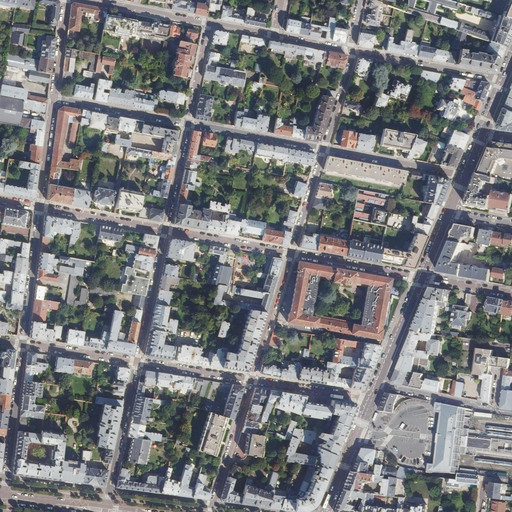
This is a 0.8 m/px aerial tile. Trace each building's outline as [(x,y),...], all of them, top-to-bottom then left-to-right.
[(16,0),(16,5),(34,9),(35,2),(35,0),(16,0)] [(49,24),(56,25),(60,2),(57,0),(35,0),(35,2),(38,2),(38,1),(51,3),(51,6),(51,12),(47,11),(46,22),(49,23),(49,24)] [(171,9),(189,13),(190,2),(190,0),(186,0),(186,1),(178,0),(173,0),(173,2),(171,9)] [(196,3),(194,14),(206,16),(207,10),(208,0),(206,0),(206,4),(199,2),(199,4),(196,3)] [(219,0),(208,0),(207,10),(213,11),(214,7),(218,8),(219,4),(220,0),(219,0)] [(243,23),(246,10),(243,9),(241,16),(238,16),(238,14),(238,13),(235,12),(234,14),(234,15),(231,14),(234,1),(228,0),(228,1),(224,0),(223,0),(220,19),(243,23)] [(407,0),(408,6),(406,12),(411,14),(458,30),(466,33),(489,41),(505,47),(506,43),(511,31),(495,24),(492,31),(493,33),(492,35),(491,34),(488,33),(462,24),(462,23),(457,21),(457,22),(453,21),(453,19),(450,18),(451,16),(453,10),(453,9),(456,10),(458,2),(450,0),(407,0)] [(511,0),(507,0),(501,15),(511,18),(511,0)] [(71,4),(68,30),(79,31),(81,12),(88,13),(89,6),(74,2),(71,4)] [(494,19),(496,14),(486,10),(467,5),(466,10),(494,19)] [(107,9),(89,6),(88,13),(88,17),(91,17),(91,20),(96,20),(96,22),(104,23),(106,15),(107,9)] [(243,23),(260,27),(261,19),(251,17),(253,9),(246,8),(246,10),(243,23)] [(310,25),(308,36),(319,38),(320,31),(327,33),(325,39),(332,41),(334,28),(337,15),(331,14),(329,20),(326,19),(325,23),(311,21),(310,25)] [(511,27),(511,18),(501,15),(496,14),(494,19),(497,19),(499,20),(498,22),(511,27)] [(104,23),(99,50),(118,54),(122,33),(124,18),(106,15),(104,23)] [(136,21),(136,20),(128,19),(125,34),(134,36),(134,34),(136,21)] [(286,20),(284,31),(285,32),(297,34),(299,23),(300,22),(287,19),(286,20)] [(153,24),(136,21),(134,34),(152,38),(153,31),(155,32),(157,23),(153,22),(153,24)] [(495,24),(511,31),(511,28),(511,27),(498,22),(496,21),(495,24)] [(160,23),(157,23),(155,32),(153,31),(152,38),(159,39),(160,38),(161,33),(159,32),(160,23)] [(299,23),(297,34),(308,36),(310,25),(299,23)] [(160,38),(165,39),(165,38),(168,36),(170,25),(165,24),(164,32),(161,31),(161,33),(160,38)] [(31,27),(12,25),(11,31),(28,33),(30,33),(31,27)] [(179,27),(170,25),(168,36),(177,37),(179,27)] [(334,28),(332,41),(344,43),(346,30),(334,28)] [(390,30),(385,51),(401,54),(406,35),(403,35),(400,46),(394,45),(394,44),(391,43),(394,28),(390,28),(390,30)] [(186,39),(185,42),(192,43),(194,36),(195,36),(197,31),(186,29),(184,38),(186,39)] [(225,45),(227,32),(214,30),(212,36),(211,42),(213,43),(225,45)] [(380,47),(380,49),(385,51),(390,30),(388,30),(387,35),(385,35),(382,48),(380,47)] [(406,35),(401,54),(417,57),(420,46),(416,46),(417,44),(410,42),(413,31),(407,30),(406,35)] [(466,33),(458,30),(452,47),(459,48),(461,48),(466,33)] [(11,33),(7,55),(24,58),(28,33),(11,31),(11,33)] [(374,35),(360,32),(357,45),(372,48),(374,35)] [(266,48),(268,40),(241,35),(240,38),(240,41),(262,46),(262,47),(266,48)] [(176,53),(192,56),(194,44),(192,43),(185,42),(179,40),(178,45),(182,46),(182,45),(184,45),(184,50),(182,50),(182,49),(177,48),(176,53)] [(284,54),(286,44),(269,40),(267,48),(271,49),(270,52),(284,54)] [(171,42),(164,41),(163,51),(169,52),(171,42)] [(500,58),(505,47),(489,41),(485,51),(491,51),(491,54),(500,58)] [(420,46),(417,57),(431,59),(435,49),(428,47),(429,43),(421,42),(420,46)] [(41,57),(52,59),(54,44),(43,43),(41,57)] [(302,54),(303,47),(286,44),(284,54),(284,58),(291,59),(292,55),(294,56),(296,54),(302,55),(302,54)] [(435,49),(431,59),(446,62),(450,51),(444,50),(437,48),(438,46),(436,46),(435,49)] [(322,61),(324,51),(303,47),(302,54),(310,55),(309,60),(312,60),(312,59),(322,61)] [(71,81),(75,50),(65,48),(61,79),(71,81)] [(459,53),(457,64),(472,67),(492,71),(494,71),(495,71),(495,70),(500,58),(491,54),(491,56),(483,55),(484,54),(475,53),(475,54),(469,53),(469,51),(465,51),(465,48),(461,48),(459,48),(459,53)] [(98,56),(98,54),(80,51),(79,58),(90,60),(92,62),(91,65),(90,65),(89,71),(84,71),(83,76),(94,78),(96,70),(98,56)] [(321,63),(343,68),(347,55),(324,51),(322,61),(321,63)] [(450,51),(446,62),(457,64),(459,53),(450,51)] [(209,52),(208,58),(212,60),(218,61),(219,57),(220,54),(217,53),(209,52)] [(172,75),(191,79),(193,70),(187,68),(187,67),(193,68),(196,57),(192,56),(176,53),(175,62),(174,62),(173,66),(174,66),(172,75)] [(7,55),(5,65),(18,67),(50,74),(52,59),(41,57),(39,57),(39,60),(24,58),(7,55)] [(114,59),(98,56),(96,70),(100,71),(102,63),(110,64),(108,73),(112,74),(114,59)] [(359,58),(355,71),(362,73),(362,74),(363,74),(363,75),(365,76),(365,75),(366,75),(367,71),(368,72),(369,68),(368,68),(369,64),(371,65),(372,61),(359,58)] [(226,83),(229,84),(230,79),(233,78),(234,71),(236,64),(232,63),(230,70),(218,67),(215,81),(218,81),(221,84),(224,85),(226,83)] [(204,73),(203,78),(215,81),(218,67),(215,67),(216,64),(211,64),(211,65),(206,64),(204,73)] [(3,78),(2,86),(14,88),(18,67),(5,65),(3,78)] [(441,74),(421,70),(419,80),(437,83),(441,74)] [(29,79),(49,82),(49,81),(48,81),(49,74),(30,71),(29,79)] [(229,84),(230,85),(242,87),(243,81),(242,80),(242,79),(244,79),(245,73),(234,71),(233,78),(230,79),(229,84)] [(461,87),(465,78),(452,76),(447,87),(456,91),(458,86),(461,87)] [(94,100),(106,102),(109,88),(110,81),(97,78),(94,100)] [(259,83),(263,84),(280,87),(281,82),(276,81),(275,83),(266,82),(266,79),(260,78),(259,83)] [(490,83),(465,78),(461,87),(459,92),(464,94),(482,102),(490,83)] [(385,94),(379,92),(374,105),(383,107),(386,101),(389,103),(390,101),(394,102),(394,101),(398,103),(400,100),(404,102),(410,86),(404,84),(404,85),(398,83),(399,82),(394,80),(391,86),(393,87),(391,92),(387,90),(385,94)] [(80,97),(91,99),(93,84),(91,83),(90,87),(74,85),(64,94),(80,97)] [(0,94),(46,103),(47,98),(30,95),(30,93),(26,92),(26,90),(14,88),(2,86),(0,94)] [(183,104),(184,99),(184,96),(186,90),(166,86),(166,87),(160,86),(158,87),(158,90),(157,95),(156,96),(158,98),(163,99),(163,100),(183,104)] [(106,102),(119,104),(121,93),(119,93),(120,89),(114,88),(114,89),(109,88),(106,102)] [(131,107),(133,97),(134,91),(124,89),(123,93),(121,92),(121,93),(119,104),(131,107)] [(327,89),(325,96),(334,98),(336,91),(327,89)] [(145,96),(143,109),(151,111),(153,100),(154,95),(144,93),(144,96),(145,96)] [(43,131),(44,121),(43,121),(20,117),(22,108),(32,110),(32,109),(44,111),(45,111),(46,103),(0,94),(0,95),(0,123),(30,129),(43,131)] [(478,111),(482,102),(464,94),(462,100),(473,105),(472,108),(478,111)] [(131,107),(143,109),(145,96),(144,96),(142,95),(141,98),(133,97),(131,107)] [(213,98),(200,95),(195,119),(208,121),(210,113),(209,113),(213,98)] [(325,96),(322,95),(319,105),(318,105),(317,109),(318,109),(312,128),(305,127),(303,139),(311,141),(316,142),(316,141),(319,141),(321,135),(322,135),(334,98),(325,96)] [(447,102),(441,100),(437,110),(442,112),(440,117),(451,121),(453,117),(454,117),(459,106),(457,106),(459,102),(454,100),(452,104),(447,101),(447,102)] [(79,122),(82,109),(72,107),(63,106),(58,110),(53,149),(62,150),(66,114),(73,115),(72,120),(79,122)] [(511,109),(506,107),(498,126),(500,129),(503,129),(511,130),(511,109)] [(106,117),(106,114),(82,109),(79,122),(79,123),(87,125),(87,126),(104,129),(106,117)] [(240,127),(254,130),(256,120),(247,118),(249,110),(244,109),(242,120),(240,127)] [(254,130),(266,132),(269,117),(261,116),(257,115),(256,120),(254,130)] [(117,129),(132,132),(135,119),(127,118),(120,116),(119,119),(117,129)] [(119,119),(106,117),(104,129),(103,130),(116,132),(117,129),(119,119)] [(132,132),(148,135),(148,136),(155,138),(156,136),(164,138),(161,152),(173,154),(177,130),(143,124),(143,121),(135,119),(132,132)] [(273,133),(291,137),(293,126),(293,123),(290,123),(290,127),(282,126),(283,124),(279,123),(279,120),(276,119),(273,133)] [(73,122),(68,144),(74,145),(78,123),(73,122)] [(303,139),(305,127),(306,124),(304,124),(303,124),(303,127),(302,127),(301,128),(302,128),(301,129),(296,129),(297,127),(296,126),(293,126),(291,137),(303,139)] [(468,136),(460,132),(444,126),(440,137),(443,138),(443,136),(449,139),(448,140),(446,142),(447,143),(447,144),(462,150),(468,136)] [(468,136),(470,131),(462,128),(460,132),(468,136)] [(41,145),(43,131),(30,129),(29,132),(35,133),(33,144),(41,145)] [(415,135),(383,129),(380,145),(408,151),(413,137),(415,135)] [(195,155),(200,132),(192,130),(189,144),(186,157),(198,160),(213,162),(214,155),(210,154),(210,157),(195,155)] [(340,146),(355,149),(358,134),(343,131),(343,134),(340,133),(340,135),(343,136),(342,137),(341,137),(341,141),(340,146)] [(213,146),(215,135),(204,133),(203,139),(202,143),(213,146)] [(129,146),(132,135),(129,134),(128,138),(128,139),(118,138),(119,134),(116,134),(114,144),(124,146),(126,146),(129,146)] [(358,134),(355,149),(370,152),(371,147),(372,147),(374,136),(368,135),(358,134)] [(238,149),(239,139),(227,137),(225,150),(237,152),(238,149)] [(408,151),(405,158),(410,159),(413,151),(420,154),(425,142),(413,137),(408,151)] [(255,152),(257,142),(239,139),(238,149),(242,150),(242,146),(246,147),(246,149),(250,150),(250,151),(255,152)] [(443,142),(435,139),(430,152),(434,153),(437,145),(438,146),(438,147),(440,148),(441,147),(443,142)] [(271,158),(274,146),(257,142),(255,152),(254,155),(271,158)] [(480,169),(478,174),(495,178),(511,182),(511,145),(509,145),(494,143),(491,142),(490,145),(484,159),(480,169)] [(39,164),(41,145),(33,144),(30,144),(29,149),(31,150),(30,157),(27,157),(26,161),(39,164)] [(455,168),(462,150),(447,144),(445,144),(442,151),(444,152),(439,165),(455,168)] [(149,158),(151,150),(129,146),(126,146),(126,148),(125,153),(149,158)] [(286,162),(289,148),(274,146),(271,158),(279,160),(278,161),(286,162)] [(294,150),(289,148),(286,162),(298,165),(298,163),(300,151),(294,150)] [(173,154),(161,152),(151,150),(149,158),(148,163),(152,163),(153,160),(151,160),(152,157),(167,160),(165,166),(173,167),(174,163),(175,155),(173,154)] [(76,170),(80,152),(74,151),(73,159),(70,159),(70,163),(60,162),(61,155),(52,154),(51,166),(60,167),(76,170)] [(316,154),(300,151),(298,163),(312,166),(316,154)] [(404,186),(406,172),(406,171),(328,156),(324,170),(401,184),(401,185),(404,186)] [(198,160),(186,157),(184,169),(195,171),(196,168),(198,168),(199,163),(197,162),(198,160)] [(4,184),(3,192),(34,198),(39,164),(26,161),(18,160),(17,166),(30,168),(27,188),(4,184)] [(170,180),(173,167),(165,166),(162,165),(160,178),(162,178),(170,180)] [(60,167),(51,166),(48,183),(56,183),(58,183),(60,167)] [(195,171),(184,169),(181,183),(194,185),(199,186),(200,181),(193,180),(195,171)] [(423,181),(424,174),(412,172),(411,178),(423,181)] [(495,178),(478,174),(473,187),(470,192),(466,203),(466,204),(467,205),(471,205),(472,207),(474,207),(475,206),(481,207),(482,209),(485,210),(486,208),(490,209),(492,196),(487,195),(487,197),(483,196),(482,195),(482,194),(483,194),(483,192),(485,192),(485,190),(484,190),(486,182),(490,183),(494,184),(495,178)] [(450,179),(429,175),(423,203),(430,204),(439,206),(450,179)] [(152,195),(166,198),(170,180),(162,178),(160,191),(153,190),(153,193),(152,195)] [(303,197),(307,184),(296,180),(294,189),(291,188),(290,192),(292,193),(292,194),(303,197)] [(330,184),(320,182),(312,207),(325,209),(326,199),(328,199),(330,184)] [(194,185),(181,183),(177,203),(189,205),(190,201),(185,200),(187,189),(192,190),(194,185)] [(47,200),(70,205),(73,188),(48,184),(46,199),(47,200)] [(107,186),(106,185),(104,185),(103,186),(102,188),(97,187),(96,190),(94,190),(93,197),(95,198),(94,204),(101,205),(104,206),(111,207),(114,190),(107,189),(107,186)] [(89,208),(92,193),(88,192),(88,191),(73,188),(70,205),(89,208)] [(115,208),(139,212),(140,206),(142,194),(143,192),(119,188),(115,208)] [(384,211),(387,196),(357,190),(352,218),(363,221),(384,226),(388,212),(384,211)] [(493,195),(492,196),(490,209),(491,210),(507,213),(510,213),(511,200),(511,194),(493,191),(493,195)] [(208,208),(208,209),(227,212),(229,203),(224,202),(223,205),(219,205),(219,202),(216,201),(216,203),(215,203),(215,201),(209,200),(209,202),(208,206),(208,208)] [(172,224),(204,230),(206,219),(208,209),(208,208),(201,207),(200,212),(202,212),(202,215),(201,216),(199,215),(198,214),(198,212),(198,210),(191,209),(190,210),(187,209),(187,208),(188,208),(189,205),(177,203),(175,212),(172,224)] [(431,226),(439,206),(430,204),(424,218),(426,219),(425,223),(418,221),(419,219),(418,218),(415,217),(414,224),(431,226)] [(139,212),(138,217),(160,221),(162,219),(163,210),(140,206),(139,212)] [(2,220),(1,223),(31,229),(33,212),(4,207),(2,220)] [(294,224),(296,217),(297,212),(296,211),(291,209),(290,209),(289,209),(286,222),(294,224)] [(242,237),(246,219),(239,217),(234,216),(235,214),(227,212),(227,215),(223,233),(242,237)] [(204,230),(223,233),(227,215),(223,214),(222,218),(222,222),(206,219),(204,230)] [(44,220),(40,251),(47,253),(49,238),(51,238),(52,230),(70,233),(73,220),(49,215),(48,221),(44,220)] [(348,240),(347,245),(355,247),(358,228),(361,228),(363,221),(352,218),(350,232),(348,240)] [(264,229),(265,223),(246,219),(242,237),(249,238),(250,233),(263,235),(264,229)] [(76,243),(79,221),(73,220),(70,233),(69,242),(76,243)] [(384,226),(363,221),(361,228),(377,232),(384,234),(386,226),(384,226)] [(426,236),(431,226),(414,224),(412,232),(415,233),(426,236)] [(480,236),(482,229),(478,228),(457,224),(457,225),(450,241),(462,243),(464,238),(466,238),(467,237),(468,236),(474,238),(474,235),(480,236)] [(123,229),(100,225),(98,238),(112,240),(112,241),(114,241),(114,240),(119,241),(123,229)] [(374,250),(377,232),(361,228),(358,228),(355,247),(354,250),(375,254),(375,251),(374,250)] [(262,240),(281,244),(284,233),(264,229),(263,235),(262,240)] [(284,233),(281,244),(288,245),(290,239),(292,232),(286,230),(286,229),(285,229),(284,233)] [(492,244),(494,232),(492,231),(490,231),(487,230),(482,229),(480,236),(478,243),(491,246),(492,244)] [(320,232),(319,235),(327,236),(339,239),(348,240),(350,232),(345,231),(345,233),(343,233),(342,233),(341,234),(340,235),(340,236),(320,232)] [(375,251),(381,252),(382,247),(384,234),(377,232),(374,250),(375,251)] [(505,246),(507,234),(494,232),(492,244),(505,246)] [(140,252),(154,255),(156,245),(158,236),(143,233),(142,242),(148,243),(147,249),(144,249),(144,246),(126,242),(125,249),(140,252)] [(402,263),(401,266),(413,268),(426,236),(415,233),(407,251),(382,247),(381,252),(379,259),(402,263)] [(299,247),(317,250),(319,235),(313,234),(312,237),(303,235),(299,247)] [(317,250),(345,256),(347,245),(348,240),(339,239),(327,236),(319,235),(317,250)] [(16,256),(27,258),(29,243),(0,236),(0,253),(4,254),(6,244),(13,245),(13,244),(20,245),(20,247),(21,247),(20,253),(17,252),(16,256)] [(169,240),(165,256),(189,260),(193,242),(172,238),(169,240)] [(462,243),(450,241),(437,272),(437,273),(438,273),(461,277),(463,265),(463,263),(456,262),(463,244),(462,243)] [(223,265),(227,248),(210,245),(208,252),(219,254),(217,264),(223,265)] [(347,245),(345,256),(379,262),(379,259),(381,252),(375,251),(375,254),(354,250),(355,247),(347,245)] [(71,274),(73,274),(74,267),(69,266),(60,265),(59,268),(57,268),(53,267),(53,269),(50,269),(51,266),(53,266),(53,265),(55,265),(55,264),(55,261),(66,263),(68,261),(69,256),(59,255),(59,258),(55,257),(52,256),(52,253),(47,253),(40,251),(38,268),(53,271),(58,272),(64,273),(71,274)] [(137,271),(150,273),(154,255),(140,252),(139,255),(134,254),(132,261),(139,262),(137,271)] [(14,272),(25,274),(27,258),(16,256),(15,263),(12,262),(12,266),(15,267),(14,272)] [(283,259),(268,256),(263,272),(278,275),(283,259)] [(91,277),(94,261),(71,257),(70,262),(69,266),(74,267),(73,274),(79,275),(91,277)] [(385,301),(388,287),(389,287),(391,279),(348,271),(299,262),(297,270),(298,270),(290,313),(289,313),(288,321),(380,339),(381,330),(380,330),(383,315),(385,315),(388,301),(385,301)] [(510,264),(510,263),(506,262),(504,270),(495,268),(493,277),(504,279),(506,270),(509,270),(510,264)] [(164,263),(162,275),(170,277),(174,277),(177,265),(164,263)] [(217,285),(223,265),(217,264),(216,264),(212,279),(207,278),(206,283),(217,285)] [(474,280),(489,283),(491,269),(467,264),(467,266),(464,278),(473,280),(474,280)] [(233,267),(223,265),(217,285),(231,287),(231,286),(229,285),(233,267)] [(38,268),(37,278),(57,281),(58,275),(52,274),(53,271),(38,268)] [(145,296),(146,290),(145,290),(145,289),(146,289),(148,280),(137,278),(138,273),(137,273),(137,271),(125,268),(120,292),(135,295),(145,296)] [(0,281),(8,283),(9,282),(13,282),(10,303),(22,305),(25,274),(14,272),(3,270),(3,274),(0,273),(0,281)] [(263,272),(257,271),(256,275),(266,277),(263,288),(259,287),(258,292),(272,294),(278,275),(263,272)] [(66,304),(84,306),(87,289),(81,288),(79,300),(74,299),(79,275),(73,274),(71,274),(66,304)] [(162,275),(158,289),(168,291),(170,277),(162,275)] [(36,284),(34,298),(49,301),(50,297),(42,296),(44,286),(36,284)] [(231,287),(217,285),(214,298),(213,302),(250,309),(266,312),(272,294),(258,292),(235,288),(234,293),(263,298),(261,305),(238,301),(238,302),(223,299),(222,300),(220,299),(223,289),(230,290),(231,287)] [(116,294),(116,291),(90,287),(89,292),(111,296),(111,293),(116,294)] [(431,287),(426,299),(448,304),(447,307),(453,308),(456,305),(457,305),(453,304),(446,303),(447,298),(454,300),(456,291),(431,287)] [(158,289),(155,304),(168,306),(171,291),(168,291),(158,289)] [(143,307),(145,296),(135,295),(133,305),(143,307)] [(34,298),(31,321),(44,323),(46,312),(48,312),(48,311),(46,310),(47,307),(57,309),(58,302),(49,301),(34,298)] [(488,311),(503,314),(504,300),(489,298),(489,303),(488,305),(487,305),(487,307),(488,308),(488,311)] [(426,299),(412,332),(436,335),(439,306),(447,307),(448,304),(426,299)] [(511,301),(504,300),(503,314),(511,316),(511,301)] [(151,324),(150,329),(163,331),(174,333),(176,321),(169,320),(168,323),(165,323),(169,306),(168,306),(155,304),(153,315),(151,324)] [(133,354),(142,308),(134,307),(132,316),(131,316),(131,318),(132,318),(127,339),(126,342),(114,340),(117,327),(120,311),(118,311),(118,308),(103,305),(102,314),(108,314),(112,315),(112,317),(110,324),(105,349),(133,354)] [(465,307),(456,305),(453,325),(454,325),(462,326),(468,327),(468,320),(471,320),(472,312),(469,312),(470,307),(465,307)] [(248,372),(266,312),(250,309),(240,339),(241,339),(237,351),(233,353),(227,351),(222,368),(248,372)] [(223,320),(221,320),(218,335),(231,337),(232,334),(225,332),(228,323),(223,322),(223,320)] [(43,339),(52,341),(53,335),(54,327),(53,327),(52,329),(44,328),(44,323),(31,321),(29,337),(43,339)] [(82,346),(105,349),(110,324),(103,323),(101,337),(83,334),(82,346)] [(65,343),(82,346),(83,334),(83,329),(68,327),(65,343)] [(120,328),(117,327),(114,340),(126,342),(127,339),(125,338),(125,340),(117,339),(120,328)] [(146,356),(171,360),(173,351),(173,346),(161,344),(163,331),(150,329),(148,340),(144,354),(146,356)] [(429,354),(438,356),(440,340),(435,340),(436,335),(412,332),(402,356),(420,358),(429,359),(429,354)] [(327,338),(327,340),(335,341),(331,362),(371,368),(381,345),(325,336),(324,338),(327,338)] [(171,360),(196,364),(199,351),(201,347),(181,344),(180,347),(178,347),(177,352),(173,351),(171,360)] [(16,350),(6,348),(5,349),(2,349),(0,350),(0,351),(0,356),(1,358),(4,358),(4,360),(1,360),(0,366),(3,366),(14,367),(16,350)] [(213,353),(209,366),(216,367),(221,348),(220,348),(219,348),(217,349),(217,350),(214,349),(213,353)] [(216,367),(222,368),(227,351),(227,349),(223,348),(221,348),(216,367)] [(481,375),(493,376),(493,375),(490,374),(491,366),(510,369),(511,360),(492,357),(493,350),(477,348),(473,375),(481,375)] [(301,353),(300,357),(308,358),(308,354),(309,349),(306,349),(305,354),(301,353)] [(196,364),(209,366),(213,353),(210,353),(209,357),(200,355),(201,351),(199,351),(196,364)] [(27,352),(26,364),(47,367),(48,364),(37,363),(34,362),(35,356),(38,357),(42,357),(41,361),(48,362),(49,355),(27,352)] [(71,371),(72,359),(63,357),(57,356),(55,369),(71,371)] [(420,358),(402,356),(397,369),(416,373),(417,373),(419,365),(428,366),(429,359),(420,358)] [(90,374),(92,362),(83,361),(72,359),(71,371),(90,374)] [(262,374),(279,377),(281,368),(276,367),(274,365),(270,364),(268,366),(264,365),(265,362),(263,361),(260,372),(262,374)] [(281,368),(279,377),(297,379),(299,366),(299,362),(293,361),(292,365),(281,363),(281,368)] [(327,367),(326,370),(324,384),(362,390),(366,382),(371,368),(331,362),(326,361),(326,367),(327,367)] [(26,370),(25,380),(42,382),(45,383),(46,375),(47,367),(26,364),(25,367),(25,370),(26,370)] [(0,378),(12,380),(13,374),(14,367),(3,366),(2,375),(0,374),(0,378)] [(124,380),(127,380),(129,368),(117,366),(115,378),(124,380)] [(299,366),(297,379),(324,384),(326,370),(317,369),(316,367),(314,367),(312,368),(299,366)] [(416,373),(397,369),(391,383),(411,387),(416,373)] [(506,369),(503,390),(511,391),(511,389),(511,380),(511,371),(510,371),(510,369),(506,369)] [(155,384),(157,372),(141,370),(140,375),(144,376),(143,381),(143,382),(144,382),(155,384)] [(171,374),(157,372),(155,384),(169,386),(169,383),(171,374)] [(423,374),(417,373),(416,373),(411,387),(423,390),(427,380),(421,379),(423,374)] [(180,388),(183,376),(171,374),(169,383),(174,383),(173,387),(180,388)] [(427,380),(423,390),(438,392),(440,381),(438,381),(431,380),(432,376),(428,375),(428,377),(427,379),(427,380)] [(489,402),(493,376),(481,375),(473,375),(481,376),(480,379),(485,380),(482,401),(489,402)] [(192,389),(195,378),(183,376),(180,388),(186,389),(187,386),(191,387),(190,389),(191,389),(192,389)] [(115,378),(112,377),(111,383),(123,386),(124,380),(115,378)] [(0,393),(10,394),(11,387),(12,380),(0,378),(0,384),(1,385),(0,389),(0,393)] [(201,379),(195,378),(192,389),(197,390),(201,379)] [(23,387),(23,391),(40,392),(42,382),(25,380),(24,380),(23,387)] [(141,397),(144,382),(143,382),(143,381),(139,380),(138,385),(135,396),(141,397)] [(458,381),(455,396),(462,397),(465,382),(458,381)] [(242,385),(226,383),(225,388),(229,388),(223,410),(221,416),(226,417),(233,420),(239,401),(243,387),(242,385)] [(264,406),(269,390),(255,388),(253,396),(250,404),(257,405),(264,406)] [(260,419),(259,422),(263,423),(264,421),(265,421),(272,401),(274,400),(276,400),(275,402),(277,402),(280,392),(269,390),(264,406),(260,419)] [(511,391),(503,390),(500,410),(511,411),(511,391)] [(280,392),(277,402),(276,404),(275,408),(289,413),(290,411),(299,414),(300,412),(301,408),(303,402),(305,396),(280,392)] [(388,392),(380,412),(394,413),(395,405),(399,397),(401,397),(402,395),(388,392)] [(0,408),(9,409),(10,394),(0,393),(0,408)] [(20,410),(21,410),(42,412),(43,412),(45,399),(38,398),(38,404),(35,404),(33,403),(34,396),(22,394),(21,401),(20,410)] [(121,407),(122,401),(96,396),(94,402),(102,403),(121,407)] [(154,402),(154,399),(152,399),(141,397),(135,396),(133,406),(131,417),(145,419),(150,420),(150,418),(147,417),(150,402),(154,402)] [(332,400),(311,397),(309,403),(307,409),(301,408),(300,412),(308,414),(307,415),(319,417),(320,416),(328,417),(329,413),(330,406),(332,400)] [(328,434),(343,436),(355,408),(354,405),(354,403),(332,400),(330,406),(329,413),(333,414),(334,412),(336,413),(328,434)] [(428,467),(427,471),(445,473),(450,473),(459,474),(459,472),(459,468),(461,454),(462,449),(462,444),(464,433),(464,428),(466,417),(466,412),(467,411),(467,408),(458,406),(437,402),(437,407),(436,411),(441,412),(439,423),(437,438),(435,453),(435,458),(434,464),(428,464),(428,467)] [(121,407),(102,403),(99,421),(97,421),(97,425),(98,425),(96,435),(98,435),(96,446),(107,448),(112,449),(117,428),(121,407)] [(250,404),(248,410),(255,412),(257,405),(250,404)] [(219,409),(208,405),(206,411),(209,412),(218,414),(219,409)] [(7,419),(9,409),(0,408),(0,428),(6,429),(7,419)] [(20,415),(19,415),(12,474),(28,476),(42,478),(58,480),(60,459),(64,432),(40,429),(39,433),(25,432),(27,417),(42,418),(42,412),(21,410),(20,415)] [(248,410),(245,420),(259,422),(260,419),(258,419),(258,421),(256,420),(258,412),(255,412),(248,410)] [(215,456),(226,417),(221,416),(218,414),(209,412),(197,450),(215,456)] [(241,432),(265,436),(266,432),(269,424),(263,423),(259,422),(245,420),(241,432)] [(286,435),(292,436),(294,428),(296,422),(291,420),(286,435)] [(148,440),(169,443),(169,440),(165,439),(165,437),(160,436),(160,434),(145,432),(143,431),(144,424),(130,422),(128,429),(127,436),(132,437),(148,440)] [(319,434),(319,432),(294,428),(292,436),(290,441),(283,461),(297,463),(330,468),(343,436),(328,434),(324,433),(322,433),(321,434),(320,437),(318,437),(319,434)] [(462,454),(477,456),(478,452),(491,454),(493,436),(480,434),(480,430),(472,429),(465,429),(464,428),(464,433),(462,444),(462,449),(461,454),(462,454)] [(261,457),(264,437),(247,434),(244,454),(253,456),(261,457)] [(145,463),(148,440),(132,437),(128,461),(145,463)] [(110,460),(112,449),(107,448),(106,454),(105,454),(104,458),(104,462),(109,463),(110,460)] [(381,451),(364,449),(362,453),(359,462),(377,464),(379,465),(381,451)] [(66,459),(63,480),(66,481),(70,481),(71,473),(69,473),(71,460),(66,459)] [(81,483),(83,467),(84,462),(71,460),(69,473),(71,473),(70,481),(81,483)] [(377,464),(359,462),(357,467),(355,472),(383,475),(385,467),(385,465),(379,465),(378,471),(376,471),(377,464)] [(330,468),(297,463),(286,493),(297,497),(296,502),(293,510),(300,511),(304,511),(309,511),(313,509),(320,493),(330,468)] [(181,476),(176,495),(184,496),(191,498),(195,488),(189,486),(193,472),(188,470),(189,465),(185,464),(181,476)] [(107,471),(83,467),(81,483),(93,484),(104,486),(107,471)] [(166,474),(160,493),(168,494),(176,495),(181,476),(179,476),(177,481),(167,479),(171,468),(168,467),(166,474)] [(398,479),(399,472),(396,469),(385,467),(383,475),(390,477),(397,478),(398,479)] [(405,468),(402,467),(401,469),(403,470),(405,470),(407,471),(409,472),(409,474),(418,475),(418,470),(405,468)] [(138,490),(160,493),(166,474),(161,473),(160,477),(148,475),(145,484),(129,481),(132,470),(120,468),(116,487),(138,490)] [(407,480),(409,474),(409,472),(407,471),(405,470),(403,470),(401,469),(399,472),(398,479),(407,480)] [(274,488),(279,473),(274,472),(269,485),(270,486),(269,490),(268,492),(265,491),(255,488),(251,487),(252,485),(254,480),(247,478),(242,494),(240,503),(254,505),(268,507),(274,488)] [(383,475),(355,472),(347,491),(369,493),(370,493),(371,491),(365,491),(365,488),(364,488),(365,485),(366,481),(384,483),(383,493),(379,493),(378,494),(387,495),(388,495),(390,477),(383,475)] [(195,488),(191,498),(208,500),(210,493),(201,490),(202,487),(203,484),(204,475),(199,473),(195,488)] [(222,501),(240,503),(242,494),(230,490),(234,479),(231,478),(232,474),(228,473),(226,480),(220,499),(222,501)] [(479,488),(480,476),(460,474),(459,478),(459,481),(445,479),(443,490),(446,491),(447,488),(450,488),(450,487),(461,488),(461,483),(474,484),(474,488),(479,488)] [(395,496),(397,478),(390,477),(388,495),(395,496)] [(498,483),(491,482),(490,498),(503,500),(509,497),(504,496),(503,495),(503,492),(504,484),(498,483)] [(274,508),(281,509),(284,498),(285,496),(277,495),(278,489),(274,488),(268,507),(274,508)] [(337,511),(366,511),(369,493),(347,491),(342,502),(341,505),(337,511)] [(387,495),(378,494),(370,493),(369,493),(366,511),(384,511),(385,508),(370,506),(370,504),(372,504),(375,503),(375,500),(386,501),(387,495)] [(385,508),(384,511),(403,511),(405,497),(400,496),(398,507),(400,508),(399,510),(393,509),(393,508),(385,507),(385,508)] [(286,509),(293,510),(296,502),(284,498),(281,509),(286,509)] [(494,502),(492,511),(505,511),(507,503),(494,502)] [(426,511),(428,505),(414,503),(414,505),(413,505),(413,504),(409,504),(408,504),(406,511),(426,511)]
